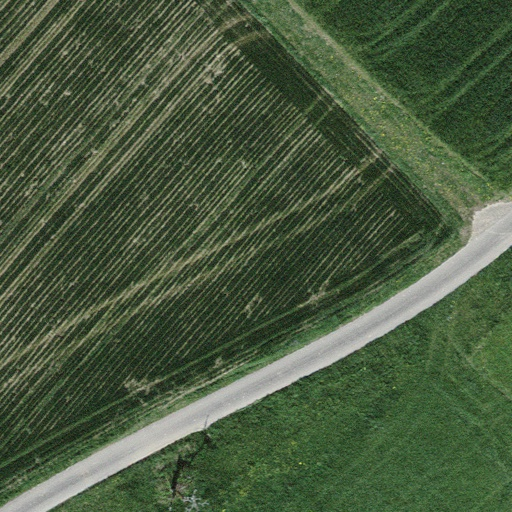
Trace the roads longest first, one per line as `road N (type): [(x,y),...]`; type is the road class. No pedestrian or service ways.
road 1 (residential): [(511,224),(397,314),(21,511)]
road 2 (track): [(261,0),(504,231)]
